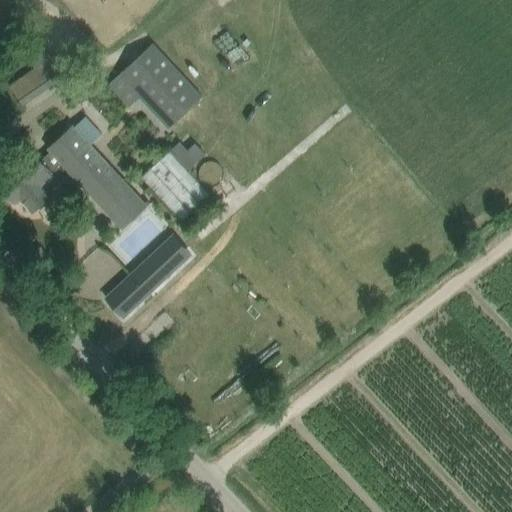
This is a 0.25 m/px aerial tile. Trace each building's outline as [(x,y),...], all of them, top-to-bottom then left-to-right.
[(214,33),(203,40),(211,53),(222,46),(214,33)] [(154,42),(107,83),(129,107),(140,97),(167,127),(202,95),(154,42)] [(10,84),(24,105),(63,80),(48,59),(10,84)] [(98,123),(110,137),(119,129),(107,115),(98,123)] [(51,151),(44,157),(56,170),(63,163),(86,188),(111,165),(92,144),(102,134),(86,116),(75,126),(73,124),(48,146),(49,148),(51,151)] [(169,151),(141,176),(183,221),(210,196),(187,171),(169,151)] [(33,152),(0,182),(0,185),(15,201),(18,198),(20,196),(33,210),(51,194),(42,184),(43,184),(54,174),(53,173),(56,170),(44,157),(41,160),(38,157),(33,152)] [(137,214),(148,204),(111,165),(86,188),(123,227),(137,214)] [(156,250),(130,274),(148,293),(173,269),(156,250)] [(108,262),(98,270),(109,282),(119,274),(108,262)]
